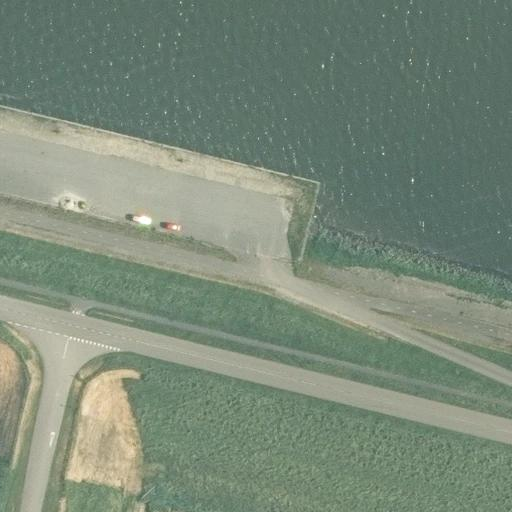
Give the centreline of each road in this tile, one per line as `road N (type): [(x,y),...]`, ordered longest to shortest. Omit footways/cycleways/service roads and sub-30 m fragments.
road 1 (tertiary): [(511,432),(72,325)]
road 2 (unclassified): [(28,511),(72,325)]
